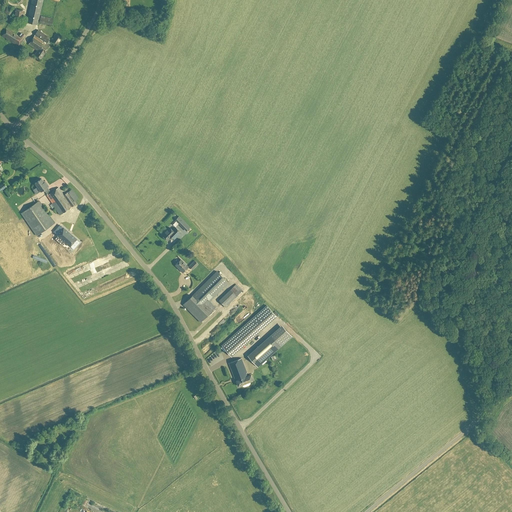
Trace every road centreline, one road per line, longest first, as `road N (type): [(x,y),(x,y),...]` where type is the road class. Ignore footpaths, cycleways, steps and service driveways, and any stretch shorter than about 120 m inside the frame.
road 1 (unclassified): [(289,511),(172,302),(80,188),(13,129)]
road 2 (unclassified): [(367,511),(511,393)]
road 3 (unclassified): [(13,129),(79,45),(101,0)]
